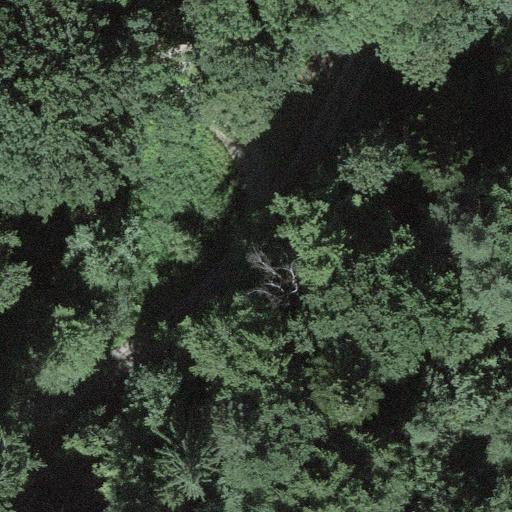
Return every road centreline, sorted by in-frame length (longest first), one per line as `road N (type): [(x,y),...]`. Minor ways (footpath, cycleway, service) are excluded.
road 1 (track): [(342,0),(314,131),(230,275),(0,460)]
road 2 (track): [(0,152),(302,0)]
